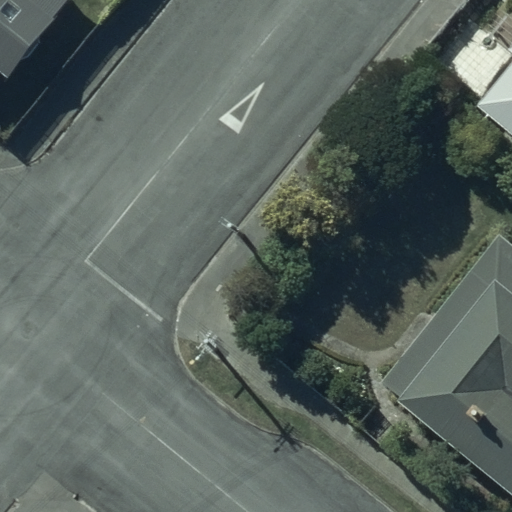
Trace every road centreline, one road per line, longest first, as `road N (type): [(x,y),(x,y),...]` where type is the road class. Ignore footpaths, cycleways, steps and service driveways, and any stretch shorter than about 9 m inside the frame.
road 1 (residential): [(27,333),(297,0)]
road 2 (residential): [(27,333),(247,511)]
